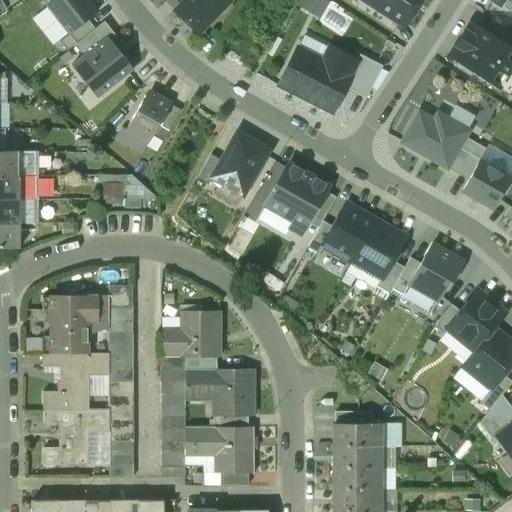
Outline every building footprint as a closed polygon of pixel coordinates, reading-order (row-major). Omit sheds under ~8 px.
[(97,12),(87,0),(53,0),(47,5),(70,33),(87,20),(97,12)] [(228,1),(227,0),(185,0),(174,11),(197,33),(228,1)] [(298,0),(297,3),(321,15),(328,0),(298,0)] [(366,0),(404,25),(420,0),(366,0)] [(511,0),(491,0),(511,13),(511,0)] [(76,44),(95,29),(87,20),(70,33),(59,42),(67,51),(76,44)] [(483,32),(511,50),(511,34),(491,20),(483,32)] [(118,50),(122,55),(127,51),(104,22),(95,29),(76,44),(85,54),(112,33),(123,46),(118,50)] [(511,50),(483,32),(469,23),(449,55),(457,60),(453,66),(470,77),(474,71),(499,88),(511,68),(511,67),(510,67),(511,64),(511,50)] [(85,54),(71,66),(97,98),(133,69),(122,55),(118,50),(123,46),(112,33),(85,54)] [(356,61),(328,48),(322,60),(297,48),(278,85),(331,112),(344,87),(357,62),(356,61)] [(357,62),(344,87),(366,98),(382,66),(359,54),(356,61),(357,62)] [(144,102),(142,100),(125,130),(148,142),(152,136),(170,104),(149,93),(144,102)] [(170,104),(152,136),(162,141),(180,110),(170,104)] [(443,126),(419,112),(401,143),(418,152),(422,152),(429,156),(429,158),(447,168),(464,137),(468,131),(446,119),(443,126)] [(268,150),(237,132),(221,160),(211,178),(212,178),(242,195),(268,150)] [(447,168),(468,180),(478,161),(485,149),(464,137),(447,168)] [(0,151),(0,175),(16,176),(16,152),(0,151)] [(211,178),(221,160),(210,155),(196,179),(207,185),(212,178),(211,178)] [(510,179),(478,161),(468,180),(462,190),(494,208),(510,179)] [(328,186),(288,164),(264,205),(293,221),(292,224),(293,228),(295,231),(298,232),(301,232),(304,229),(307,223),(325,192),(328,186)] [(104,201),(127,200),(126,173),(104,174),(104,201)] [(16,176),(0,175),(0,199),(16,200),(16,176)] [(336,197),(325,192),(307,223),(318,229),(322,221),(336,197)] [(16,200),(0,199),(0,223),(15,224),(16,200)] [(351,263),(376,220),(346,203),(332,227),(321,246),(323,247),(351,263)] [(511,208),(510,207),(503,216),(511,222),(511,208)] [(405,237),(376,220),(351,263),(380,279),(381,280),(392,261),(405,237)] [(319,254),(323,247),(321,246),(332,227),(322,221),(318,229),(307,247),(319,254)] [(15,224),(0,223),(0,248),(15,249),(15,224)] [(463,261),(431,244),(420,264),(408,285),(437,301),(445,288),(447,289),(463,261)] [(408,285),(420,264),(410,258),(404,268),(392,289),(402,295),(408,285)] [(392,289),(404,268),(392,261),(381,280),(380,279),(376,286),(389,294),(392,289)] [(132,286),(108,286),(108,296),(108,298),(132,298),(132,286)] [(506,314),(477,291),(460,312),(446,329),(447,330),(473,351),(475,352),(494,329),(506,314)] [(97,299),(43,299),(43,311),(49,311),(49,325),(53,329),(59,329),(59,338),(43,338),(43,354),(87,354),(87,320),(108,319),(108,310),(108,298),(108,296),(98,296),(97,299)] [(132,298),(108,298),(108,310),(132,310),(132,298)] [(446,329),(460,312),(451,304),(436,323),(434,327),(444,334),(447,330),(446,329)] [(132,310),(108,310),(108,319),(108,322),(132,322),(132,310)] [(219,311),(179,311),(179,335),(162,335),(162,358),(184,358),(219,358),(219,311)] [(132,322),(108,322),(108,334),(132,334),(132,322)] [(475,352),(473,351),(461,366),(490,389),(502,374),(511,361),(511,342),(494,329),(475,352)] [(132,334),(108,334),(108,346),(132,346),(132,334)] [(132,346),(108,346),(108,354),(108,358),(132,358),(132,346)] [(87,354),(43,354),(43,367),(59,367),(59,384),(57,384),(57,394),(43,394),(43,410),(87,410),(87,376),(108,376),(108,370),(108,358),(108,354),(87,354)] [(132,358),(108,358),(108,370),(132,370),(132,358)] [(162,358),(160,358),(160,370),(184,370),(184,358),(162,358)] [(219,358),(184,358),(184,370),(219,370),(219,358)] [(132,370),(108,370),(108,376),(108,382),(132,382),(132,370)] [(184,370),(160,370),(160,382),(184,382),(184,370)] [(219,370),(184,370),(184,382),(184,394),(213,394),(213,417),(214,417),(247,417),(253,417),(253,370),(219,370)] [(511,382),(502,374),(490,389),(480,402),(489,410),(501,395),(511,382)] [(132,382),(108,382),(108,394),(132,394),(132,382)] [(184,382),(160,382),(160,394),(184,394),(184,382)] [(132,394),(108,394),(108,406),(132,406),(132,394)] [(184,394),(160,394),(160,406),(184,406),(184,394)] [(492,440),(496,437),(511,425),(511,408),(501,395),(489,410),(479,423),(492,440)] [(132,406),(108,406),(108,410),(108,418),(132,418),(132,406)] [(184,418),(184,406),(160,406),(160,418),(184,418)] [(87,410),(43,410),(43,424),(58,424),(58,425),(61,425),(61,440),(59,440),(59,449),(42,449),(42,466),(108,466),(108,454),(108,442),(108,430),(108,418),(108,410),(87,410)] [(357,412),(335,412),(335,424),(357,424),(357,412)] [(247,417),(219,417),(219,428),(247,428),(247,417)] [(132,418),(108,418),(108,430),(132,430),(132,418)] [(184,418),(160,418),(161,430),(184,430),(184,418)] [(335,424),(333,424),(333,447),(381,447),(381,424),(357,424),(335,424)] [(511,425),(496,437),(511,457),(511,425)] [(219,428),(184,428),(184,450),(213,450),(213,473),(253,473),(253,428),(247,428),(219,428)] [(132,430),(108,430),(108,442),(132,442),(132,430)] [(184,430),(161,430),(161,442),(184,442),(184,430)] [(132,442),(108,442),(108,454),(132,454),(132,442)] [(184,442),(161,442),(161,454),(184,454),(184,442)] [(381,447),(333,447),(333,468),(381,468),(381,447)] [(132,454),(108,454),(108,466),(132,466),(132,454)] [(161,454),(161,466),(184,466),(184,454),(161,454)] [(132,466),(108,466),(108,478),(132,478),(132,466)] [(184,466),(161,466),(161,478),(184,478),(184,466)] [(381,468),(333,468),(333,490),(381,490),(381,468)] [(248,474),(221,474),(222,486),(248,485),(248,474)] [(381,490),(333,490),(332,511),(354,511),(381,511),(381,490)] [(42,508),(42,502),(30,502),(30,511),(57,511),(57,508),(42,508)] [(162,511),(163,508),(147,508),(147,502),(136,502),(136,508),(135,511),(162,511)] [(83,511),(83,508),(68,508),(68,503),(57,503),(57,508),(57,511),(83,511)] [(109,511),(110,508),(95,508),(95,503),(83,503),(83,508),(83,511),(109,511)] [(121,508),(121,503),(110,503),(110,508),(109,511),(135,511),(136,508),(121,508)]
